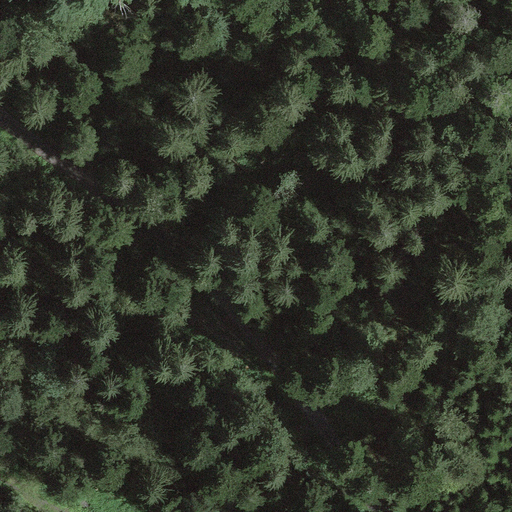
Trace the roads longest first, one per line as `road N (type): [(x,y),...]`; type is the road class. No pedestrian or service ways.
road 1 (track): [(0,109),(44,150),(179,228),(384,511)]
road 2 (track): [(287,511),(301,464),(293,390)]
